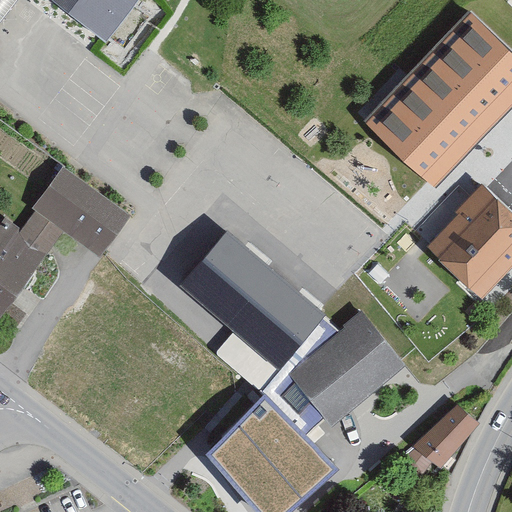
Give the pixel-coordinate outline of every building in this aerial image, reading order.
[(50,0),(108,45),(143,0),(50,0)] [(511,52),(471,13),(367,122),(435,187),(511,106),(511,52)] [(100,261),(131,218),(64,169),(32,213),(35,215),(22,232),(6,221),(0,229),(0,324),(64,236),(100,261)] [(511,270),(511,215),(481,187),(457,212),(461,215),(430,247),(485,299),(511,270)] [(280,369),(324,317),(247,252),(203,304),(280,369)] [(409,367),(363,314),(291,378),(338,430),(409,367)] [(127,375),(83,341),(43,393),(95,433),(128,391),(120,385),(127,375)] [(478,427),(457,409),(418,452),(440,471),(478,427)]
